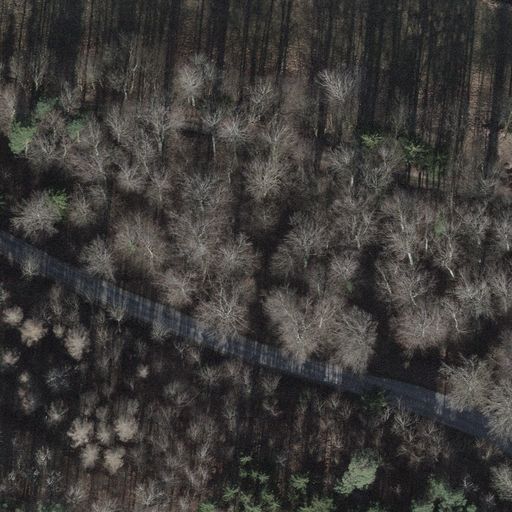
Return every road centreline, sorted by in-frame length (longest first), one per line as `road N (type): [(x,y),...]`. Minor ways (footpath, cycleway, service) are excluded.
road 1 (tertiary): [(511,438),(436,403),(269,356),(113,296),(0,239)]
road 2 (track): [(511,193),(327,162),(236,132),(111,108),(0,106)]
